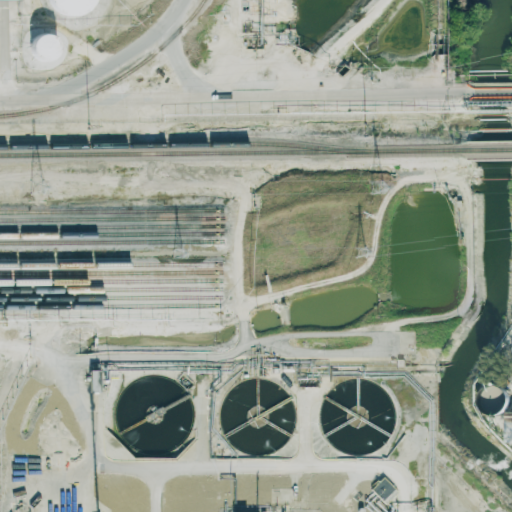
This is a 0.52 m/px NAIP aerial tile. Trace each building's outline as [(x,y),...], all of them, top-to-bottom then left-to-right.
[(88,0),(46,0),(47,14),(89,12),(88,0)] [(51,34),(29,34),(29,59),(50,60),(51,34)] [(97,370),(87,370),(88,393),(97,392),(97,370)] [(480,414),(506,414),(505,387),(480,388),(480,414)] [(384,503),(396,492),(383,477),(370,488),(384,503)]
